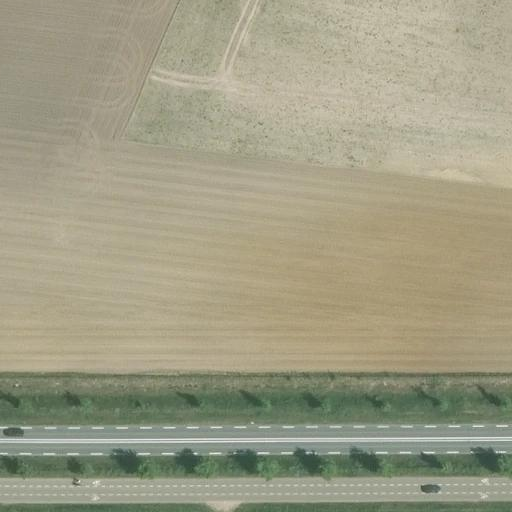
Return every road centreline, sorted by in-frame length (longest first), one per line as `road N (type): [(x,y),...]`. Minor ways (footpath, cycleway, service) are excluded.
road 1 (primary): [(511,435),(0,440)]
road 2 (tertiary): [(0,489),(511,486)]
